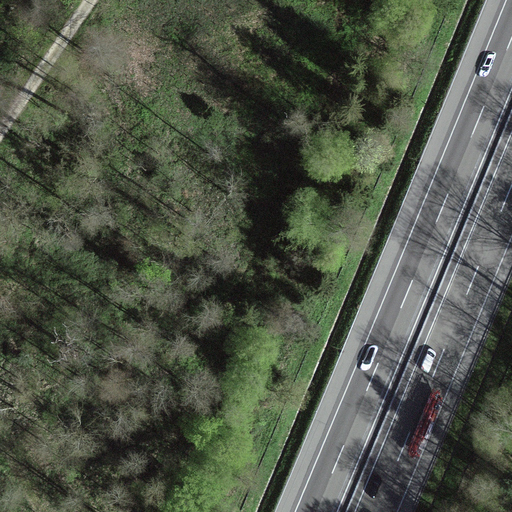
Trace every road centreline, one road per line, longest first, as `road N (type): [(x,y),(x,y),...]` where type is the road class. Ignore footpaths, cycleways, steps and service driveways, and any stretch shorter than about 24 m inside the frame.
road 1 (motorway): [(511,36),(315,511)]
road 2 (motorway): [(376,511),(511,183)]
road 3 (track): [(89,0),(0,131)]
